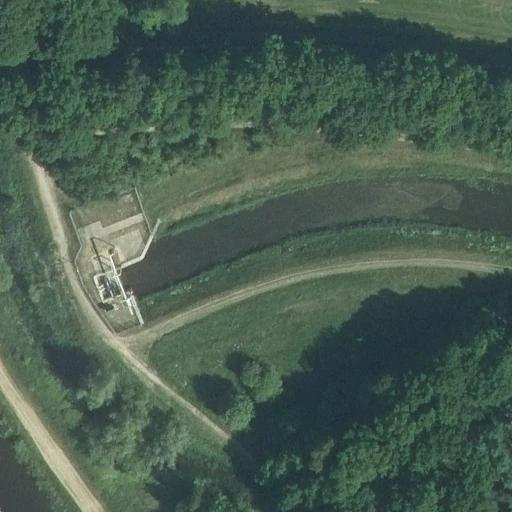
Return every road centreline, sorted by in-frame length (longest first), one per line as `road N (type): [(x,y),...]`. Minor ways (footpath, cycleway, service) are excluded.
road 1 (track): [(29,155),(105,353),(255,290),(367,257),(450,257),(511,268)]
road 2 (track): [(105,353),(149,415),(278,487),(297,511)]
road 3 (track): [(91,511),(0,374)]
